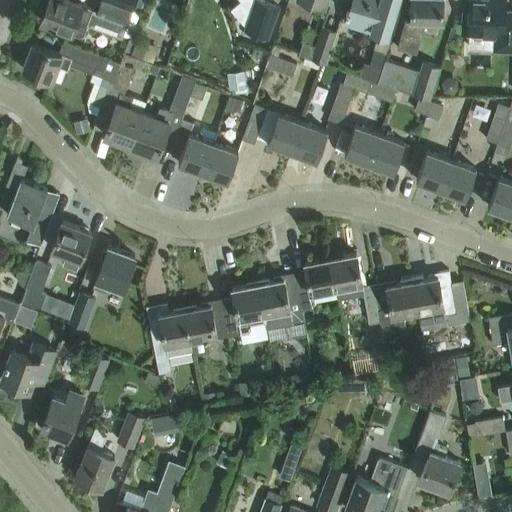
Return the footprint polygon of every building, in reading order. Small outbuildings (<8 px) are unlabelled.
[(47,0),(40,19),(58,26),(79,34),(84,32),(93,7),(73,0),(47,0)] [(126,24),(131,9),(106,0),(101,0),(96,13),(126,24)] [(106,0),(131,9),(140,12),(144,0),(106,0)] [(241,0),(250,10),(244,27),(267,35),(271,23),(278,4),(264,0),(241,0)] [(351,0),(351,3),(345,21),(386,34),(396,0),(351,0)] [(441,20),(441,17),(441,0),(410,0),(410,18),(406,17),(401,47),(416,52),(425,20),(441,20)] [(468,0),(468,18),(467,31),(469,31),(468,45),(494,46),(494,48),(511,48),(511,10),(504,10),(504,0),(468,0)] [(457,9),(457,19),(465,19),(465,9),(457,9)] [(305,55),(320,60),(325,61),(335,30),(323,26),(317,44),(302,40),(298,52),(305,54),(305,55)] [(136,39),(131,53),(152,62),(158,47),(136,39)] [(120,61),(116,60),(69,42),(65,53),(32,41),(22,67),(51,78),(56,64),(66,68),(68,63),(109,78),(108,79),(113,81),(120,61)] [(364,61),(360,74),(370,78),(378,81),(385,56),(386,51),(374,47),(369,63),(364,61)] [(101,101),(98,110),(110,114),(106,125),(103,133),(130,143),(142,110),(130,105),(133,96),(124,92),(126,86),(134,65),(137,56),(135,55),(124,51),(120,50),(116,60),(120,61),(113,81),(108,79),(106,85),(107,86),(101,101)] [(296,62),(284,58),(271,53),(267,65),(292,74),(296,62)] [(378,81),(395,87),(396,84),(429,96),(440,65),(421,59),(418,67),(385,56),(378,81)] [(246,79),(253,79),(252,67),(245,67),(246,79)] [(226,72),(229,88),(246,86),(244,69),(226,72)] [(366,91),(370,78),(360,74),(347,70),(343,81),(341,80),(328,117),(341,122),(354,86),(366,91)] [(184,107),(194,81),(195,77),(181,72),(171,102),(184,107)] [(395,87),(378,81),(370,78),(366,91),(391,100),(395,87)] [(314,98),(319,85),(306,80),(301,93),(314,98)] [(194,81),(184,107),(180,118),(192,122),(205,85),(194,81)] [(229,93),(224,107),(232,110),(240,106),(243,98),(229,93)] [(427,112),(431,100),(419,95),(415,108),(427,112)] [(506,153),(511,137),(511,97),(509,106),(497,141),(494,149),(506,153)] [(438,116),(443,104),(431,100),(427,112),(438,116)] [(256,134),(266,107),(254,102),(241,137),(253,141),(256,134)] [(497,141),(509,106),(497,102),(485,137),(497,141)] [(142,110),(130,143),(156,153),(172,111),(159,106),(156,115),(142,110)] [(291,149),(302,120),(277,111),(267,138),(267,140),(291,149)] [(302,120),(291,149),(316,158),(326,129),(302,120)] [(368,160),(379,131),(354,122),(344,151),(368,160)] [(188,131),(177,161),(202,170),(212,140),(215,132),(202,127),(199,135),(188,131)] [(379,131),(368,160),(393,169),(404,140),(379,131)] [(212,140),(202,170),(227,178),(237,149),(212,140)] [(440,187),(451,157),(426,148),(415,178),(440,187)] [(451,157),(440,187),(465,196),(475,166),(451,157)] [(20,175),(6,213),(31,222),(26,237),(41,243),(53,209),(39,204),(46,185),(20,175)] [(511,213),(511,212),(511,179),(498,175),(487,204),(511,213)] [(61,218),(54,237),(50,247),(66,253),(62,263),(75,268),(90,229),(61,218)] [(108,243),(101,262),(92,285),(105,290),(108,283),(121,288),(134,253),(108,243)] [(329,256),(335,287),(361,282),(356,251),(329,256)] [(310,292),(335,287),(329,256),(304,260),(307,274),(294,276),(302,320),(304,319),(302,308),(313,306),(310,292)] [(24,285),(27,286),(22,299),(40,306),(44,292),(40,290),(49,264),(34,259),(24,285)] [(423,277),(422,273),(410,275),(417,310),(432,307),(432,310),(443,308),(444,313),(456,310),(448,268),(437,270),(437,274),(423,277)] [(385,284),(385,280),(373,282),(380,320),(381,320),(403,316),(402,313),(417,310),(410,275),(400,277),(400,281),(385,284)] [(302,320),(294,276),(283,278),(283,276),(257,281),(264,321),(265,321),(266,327),(302,320)] [(251,323),(264,321),(257,281),(232,286),(234,300),(222,302),(228,334),(248,331),(252,327),(251,323)] [(362,285),(361,285),(368,319),(371,339),(372,342),(370,342),(374,360),(387,357),(388,357),(384,337),(381,320),(380,320),(373,282),(362,285)] [(83,324),(93,296),(79,291),(68,319),(83,324)] [(19,302),(9,298),(0,295),(0,321),(2,316),(12,320),(19,302)] [(207,338),(228,334),(222,302),(211,304),(210,302),(183,307),(191,350),(193,350),(193,353),(210,349),(207,338)] [(167,354),(191,350),(183,307),(159,312),(161,326),(150,328),(158,371),(170,369),(167,354)] [(511,310),(488,314),(491,334),(492,342),(508,340),(511,355),(511,354),(511,310)] [(44,380),(51,362),(56,349),(31,339),(26,353),(11,348),(8,358),(6,357),(4,362),(6,363),(1,377),(28,387),(32,376),(44,380)] [(95,386),(106,357),(92,352),(81,380),(95,386)] [(466,354),(455,356),(459,375),(469,373),(466,354)] [(324,368),(313,370),(315,381),(326,378),(324,368)] [(312,371),(302,373),(304,383),(314,381),(312,371)] [(511,381),(496,384),(499,399),(511,397),(511,381)] [(52,393),(47,406),(40,425),(66,435),(83,393),(69,388),(65,398),(52,393)] [(460,406),(456,419),(470,423),(473,410),(460,406)] [(435,443),(441,427),(446,414),(429,408),(414,450),(427,455),(419,478),(448,489),(459,460),(444,454),(446,447),(435,443)] [(132,444),(142,416),(127,410),(117,438),(132,444)] [(477,433),(505,428),(502,414),(475,419),(477,433)] [(107,430),(95,425),(75,475),(101,486),(113,455),(99,449),(107,430)] [(68,455),(78,457),(83,435),(73,433),(68,455)] [(290,441),(287,450),(297,454),(300,445),(290,441)] [(394,498),(401,480),(406,464),(378,453),(370,477),(356,472),(344,506),(360,511),(373,511),(375,507),(377,508),(378,504),(377,504),(380,494),(394,498)] [(169,459),(157,491),(146,487),(139,507),(124,501),(119,511),(166,511),(185,465),(169,459)] [(491,491),(486,461),(473,463),(478,493),(491,491)] [(332,466),(325,483),(318,502),(335,509),(349,473),(332,466)] [(276,511),(280,501),(264,495),(257,511),(276,511)]
